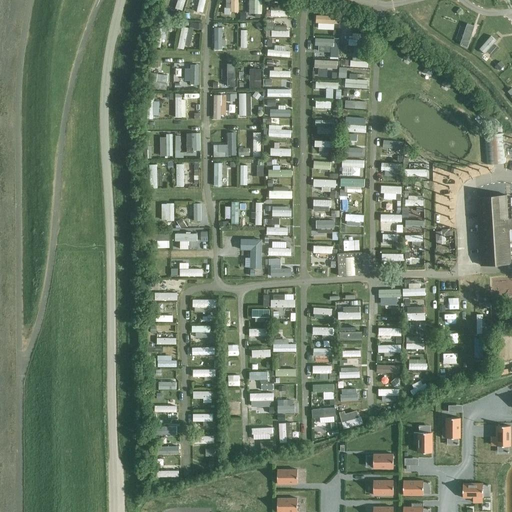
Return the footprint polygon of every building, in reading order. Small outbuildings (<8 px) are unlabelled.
[(180,9),(182,0),(174,0),(173,7),(180,9)] [(228,13),(228,18),(235,18),(235,0),(228,0),(228,5),(222,5),(222,13),(228,13)] [(247,0),(247,13),(260,13),(260,0),(247,0)] [(314,28),(332,28),(332,23),(338,24),(338,14),(315,13),(314,28)] [(466,45),(474,22),(467,19),(459,43),(466,45)] [(176,48),(182,48),(182,43),(189,44),(191,26),(178,25),(176,48)] [(211,46),(222,47),(223,27),(211,26),(211,46)] [(491,36),(479,49),(485,54),(496,41),(491,36)] [(265,55),(287,56),(287,44),(279,44),(279,37),(273,37),(272,48),(265,48),(265,55)] [(332,37),(312,37),(312,48),(333,48),(332,37)] [(314,68),(334,69),(334,59),(314,58),(314,68)] [(500,62),(495,66),(500,71),(504,67),(500,62)] [(189,70),(185,70),(185,82),(196,82),(195,64),(189,64),(189,70)] [(252,75),(247,75),(247,85),(258,86),(259,67),(252,67),(252,75)] [(288,68),(268,67),(267,76),(288,77),(288,68)] [(339,67),(339,78),(346,78),(347,68),(339,67)] [(279,78),(279,87),(288,87),(288,78),(279,78)] [(503,93),(511,105),(511,88),(511,87),(503,93)] [(244,105),(249,105),(249,99),(244,99),(243,92),(236,92),(237,115),(244,115),(244,105)] [(468,118),(476,115),(468,93),(460,95),(468,118)] [(224,99),(219,99),(219,94),(212,94),(210,117),(218,117),(219,112),(223,112),(224,99)] [(343,98),(343,105),(362,106),(362,99),(343,98)] [(285,115),(285,103),(276,103),(276,108),(267,108),(267,115),(285,115)] [(250,130),(250,156),(259,156),(259,130),(250,130)] [(171,152),(171,131),(163,131),(164,143),(161,143),(161,152),(171,152)] [(189,135),(183,135),(183,142),(190,142),(190,150),(197,150),(197,131),(189,131),(189,135)] [(233,131),(225,131),(225,149),(233,149),(233,131)] [(505,163),(503,134),(485,135),(487,164),(505,163)] [(380,139),(380,147),(399,148),(399,140),(380,139)] [(345,141),(345,152),(360,153),(360,147),(355,146),(355,141),(345,141)] [(267,144),(267,155),(289,156),(289,148),(276,148),(276,144),(267,144)] [(237,184),(244,184),(244,164),(250,164),(250,156),(239,156),(239,163),(237,163),(237,184)] [(382,161),(381,173),(394,173),(395,162),(382,161)] [(212,162),(211,183),(223,184),(223,171),(219,171),(220,162),(212,162)] [(174,184),(184,184),(184,166),(174,166),(174,184)] [(406,168),(406,174),(414,174),(414,176),(424,176),(424,167),(406,168)] [(266,168),(266,176),(290,176),(289,168),(266,168)] [(343,186),(357,187),(357,178),(343,177),(343,186)] [(379,183),(378,192),(399,193),(400,184),(379,183)] [(481,265),(511,263),(507,196),(477,197),(481,265)] [(447,213),(449,198),(439,197),(437,212),(447,213)] [(311,198),(311,205),(318,205),(318,210),(328,210),(329,199),(311,198)] [(236,223),(236,200),(229,200),(229,204),(223,205),(223,218),(229,218),(229,223),(236,223)] [(186,222),(197,222),(198,201),(191,201),(190,214),(186,214),(186,222)] [(171,202),(159,202),(159,221),(172,221),(171,202)] [(360,224),(360,214),(342,213),(342,219),(347,219),(347,223),(360,224)] [(380,214),(380,224),(397,224),(397,213),(380,214)] [(181,218),(176,221),(180,227),(187,227),(181,218)] [(334,219),(311,218),(311,225),(333,226),(334,219)] [(420,231),(420,221),(403,220),(402,230),(420,231)] [(380,242),(396,242),(396,232),(381,232),(380,242)] [(406,233),(406,244),(421,244),(421,233),(406,233)] [(342,234),(342,242),(359,243),(360,235),(342,234)] [(311,243),(311,251),(331,252),(331,244),(311,243)] [(381,248),(380,260),(394,260),(395,248),(381,248)] [(362,253),(338,254),(339,276),(363,275),(362,253)] [(387,313),(388,303),(396,303),(397,290),(378,289),(377,313),(387,313)] [(156,299),(175,299),(175,291),(156,291),(156,299)] [(315,293),(315,302),(329,301),(329,293),(315,293)] [(214,306),(214,298),(190,298),(190,311),(207,311),(207,306),(214,306)] [(311,312),(330,313),(331,306),(312,305),(311,312)] [(358,305),(336,307),(336,319),(359,317),(358,305)] [(424,311),(419,311),(419,305),(408,306),(408,319),(424,319),(424,311)] [(261,315),(265,315),(265,309),(249,308),(249,320),(261,321),(261,315)] [(331,335),(331,326),(310,325),(310,334),(331,335)] [(391,335),(400,335),(400,326),(377,326),(377,335),(381,335),(381,340),(391,340),(391,335)] [(264,327),(249,327),(249,337),(264,337),(264,327)] [(276,335),(289,336),(290,328),(276,327),(276,335)] [(219,332),(210,332),(210,343),(219,343),(219,332)] [(422,341),(411,340),(411,335),(405,335),(405,347),(422,348),(422,341)] [(396,354),(396,342),(379,342),(379,354),(396,354)] [(249,346),(250,356),(268,356),(268,346),(249,346)] [(408,362),(419,362),(419,355),(408,354),(408,362)] [(312,365),(312,376),(328,375),(328,365),(312,365)] [(213,367),(191,368),(191,376),(214,376),(213,367)] [(274,377),(293,377),(293,367),(274,367),(274,377)] [(341,368),(341,377),(357,377),(357,368),(341,368)] [(312,382),(312,393),(326,393),(326,382),(312,382)] [(209,389),(191,389),(191,397),(201,397),(201,401),(209,401),(209,389)] [(271,400),(271,391),(247,391),(247,400),(271,400)] [(391,406),(391,395),(375,395),(376,406),(391,406)] [(321,414),(321,417),(332,417),(331,406),(311,407),(311,414),(321,414)] [(211,420),(212,412),(191,411),(191,419),(211,420)] [(358,417),(344,419),(345,425),(359,423),(358,417)] [(446,429),(442,429),(442,434),(442,437),(442,438),(447,438),(450,438),(459,438),(460,438),(460,437),(460,428),(460,419),(460,418),(453,418),(446,418),(446,419),(446,424),(446,429)] [(249,426),(250,438),(268,437),(268,432),(271,432),(271,425),(249,426)] [(493,437),(492,437),(492,441),(492,445),(496,445),(496,446),(498,446),(504,446),(509,446),(511,446),(511,445),(511,435),(511,427),(511,426),(496,426),(496,427),(496,428),(496,437),(494,437),(493,437)] [(432,433),(414,433),(414,444),(418,444),(418,453),(432,453),(432,452),(432,433)] [(209,434),(190,435),(191,444),(210,443),(209,434)] [(275,441),(261,441),(261,450),(275,450),(275,441)] [(373,469),(394,469),(394,455),(373,454),(373,469)] [(298,484),(298,470),(278,470),(278,484),(298,484)] [(374,481),(374,495),(394,496),(394,481),(374,481)] [(404,481),(404,489),(404,495),(405,495),(414,495),(423,495),(424,495),(424,494),(424,482),(424,481),(423,481),(404,481)] [(483,483),(463,483),(463,498),(474,498),(474,501),(482,501),(482,498),(483,498),(483,483)] [(277,511),(297,511),(298,498),(278,498),(277,511)] [(412,507),(404,507),(403,511),(423,511),(423,503),(412,503),(412,507)]
